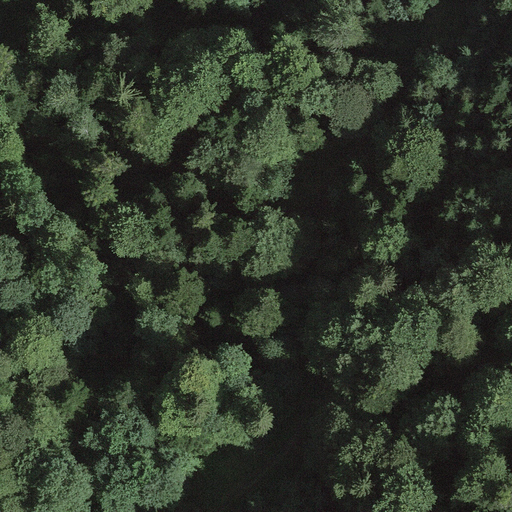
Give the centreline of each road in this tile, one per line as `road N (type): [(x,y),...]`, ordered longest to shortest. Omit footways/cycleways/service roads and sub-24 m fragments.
road 1 (track): [(435,0),(405,79),(313,225),(308,429),(288,457),(220,511)]
road 2 (track): [(0,55),(82,74),(115,71),(290,0)]
